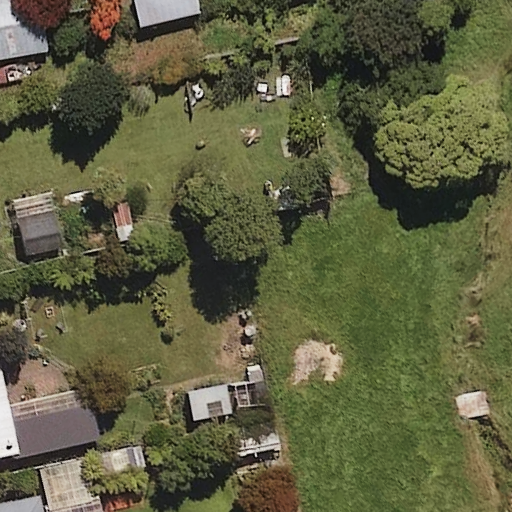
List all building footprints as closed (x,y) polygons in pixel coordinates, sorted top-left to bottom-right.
[(0,0),(0,56),(49,50),(41,0),(0,0)] [(196,3),(195,0),(145,0),(147,10),(196,3)] [(54,238),(46,186),(11,191),(18,243),(54,238)] [(1,391),(0,386),(0,443),(92,429),(84,378),(1,391)] [(0,511),(113,511),(112,499),(90,504),(80,451),(35,459),(40,484),(0,491),(0,511)]
